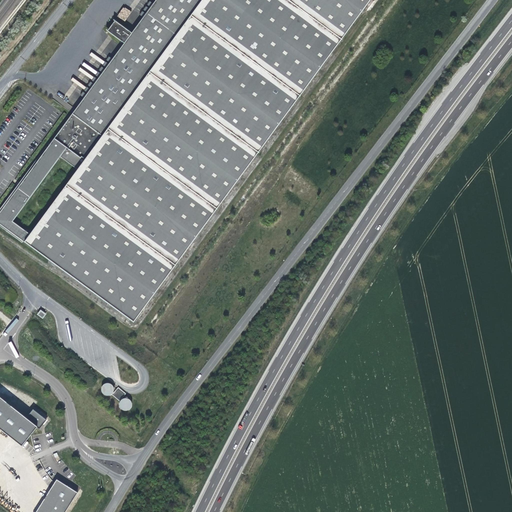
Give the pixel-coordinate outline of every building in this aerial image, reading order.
[(125,43),(60,128),(0,209),(0,226),(134,322),(326,61),(333,52),(370,0),(156,0),(132,33),(125,43)] [(124,22),(131,12),(124,6),(117,16),(124,22)] [(107,31),(125,43),(132,33),(116,20),(107,31)] [(46,315),(40,311),(37,316),(43,320),(46,315)] [(114,398),(114,397),(115,396),(115,393),(114,391),(112,389),(110,389),(108,389),(107,389),(106,390),(104,391),(103,394),(103,396),(104,398),(105,399),(108,401),(110,401),(112,400),(113,399),(114,398)] [(115,398),(114,397),(114,398),(113,399),(122,405),(123,403),(122,403),(126,397),(119,392),(115,398)] [(29,420),(2,399),(0,401),(0,429),(24,449),(40,430),(43,432),(45,429),(50,423),(36,412),(29,420)] [(125,402),(123,403),(122,405),(121,408),(122,410),(123,412),(125,413),(127,413),(130,413),(132,411),(133,409),(133,406),(132,404),(130,402),(128,401),(125,402)] [(57,482),(50,494),(39,511),(68,511),(70,510),(79,494),(57,482)]
